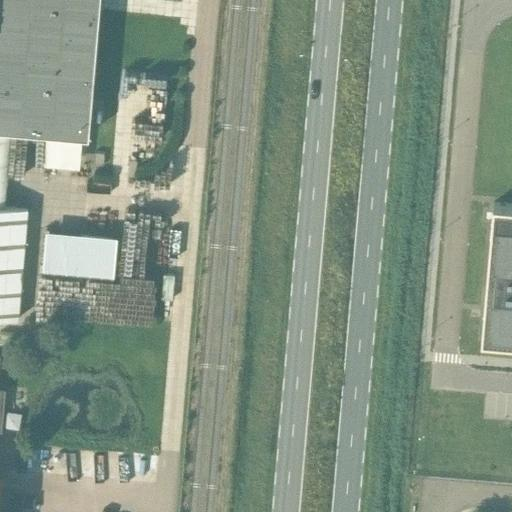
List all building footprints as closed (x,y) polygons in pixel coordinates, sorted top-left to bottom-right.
[(0,0),(0,124),(90,133),(100,0),(0,0)] [(104,163),(105,151),(95,151),(94,162),(104,163)] [(0,316),(18,318),(28,207),(0,204),(0,316)] [(511,205),(493,204),(491,220),(481,338),(511,340),(511,205)] [(43,266),(118,273),(122,231),(47,224),(43,266)] [(78,309),(87,308),(86,275),(77,275),(78,309)]
